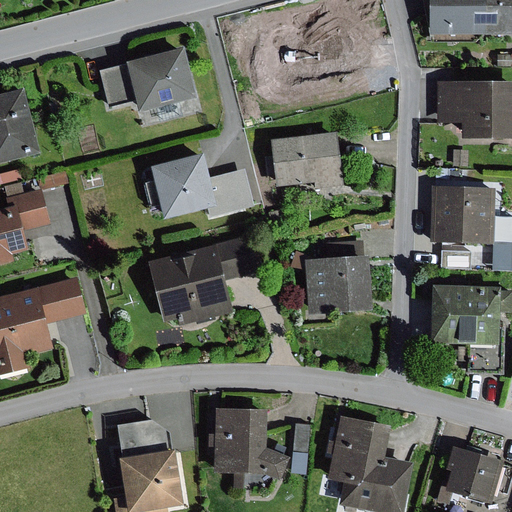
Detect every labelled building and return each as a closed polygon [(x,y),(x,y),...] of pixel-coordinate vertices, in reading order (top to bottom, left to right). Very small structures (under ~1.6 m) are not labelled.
[(487,34),(486,0),(430,0),(431,35),(487,34)] [(511,34),(511,0),(486,0),(487,34),(511,34)] [(272,29),(256,30),(260,66),(276,64),(278,84),(333,78),(328,21),(272,26),(272,29)] [(184,47),(126,61),(127,64),(99,71),(109,108),(137,101),(139,112),(197,97),(184,47)] [(511,81),(437,81),(436,124),(463,124),(463,139),(511,139),(511,81)] [(25,89),(0,95),(0,164),(42,153),(25,89)] [(57,103),(50,104),(52,115),(59,114),(57,103)] [(271,138),(277,187),(315,183),(316,190),(344,187),(338,131),(271,138)] [(469,151),(454,150),(453,166),(468,167),(469,151)] [(204,153),(151,166),(164,219),(217,205),(204,153)] [(20,169),(2,174),(4,184),(22,179),(20,169)] [(66,172),(38,180),(40,190),(42,189),(42,191),(69,183),(66,172)] [(242,204),(234,176),(216,181),(223,209),(242,204)] [(21,183),(5,187),(7,197),(23,193),(21,183)] [(433,187),(431,242),(494,245),(496,189),(433,187)] [(0,265),(15,261),(13,255),(29,250),(24,232),(51,225),(42,191),(42,189),(40,190),(7,199),(9,207),(1,209),(0,208),(0,265)] [(261,233),(149,262),(164,323),(178,319),(180,326),(234,312),(225,280),(270,268),(261,233)] [(325,258),(364,255),(363,241),(324,244),(325,258)] [(472,252),(442,251),(441,269),(471,270),(472,252)] [(373,311),(369,255),(364,255),(325,258),(306,259),(309,315),(373,311)] [(78,277),(0,297),(0,375),(31,367),(28,356),(54,349),(48,324),(87,314),(78,277)] [(502,287),(433,286),(432,343),(468,344),(467,374),(503,374),(504,341),(501,341),(501,314),(511,314),(511,290),(502,290),(502,287)] [(267,410),(216,409),(216,435),(210,435),(209,447),(215,447),(215,473),(235,473),(235,488),(244,488),(244,473),(264,474),(281,481),(290,458),(267,448),(267,410)] [(391,426),(341,416),(336,442),(331,441),(328,453),(333,454),(328,480),(345,483),(340,505),(375,511),(404,511),(414,463),(385,458),(391,426)] [(153,420),(122,425),(127,457),(120,459),(126,497),(114,499),(115,511),(168,511),(168,508),(184,506),(176,450),(173,450),(171,433),(153,420)] [(311,425),(296,424),(294,453),(309,454),(311,425)] [(505,461),(454,447),(447,469),(452,470),(448,481),(445,492),(452,494),(493,505),(505,461)] [(445,492),(448,481),(442,480),(437,501),(449,505),(452,494),(445,492)]
